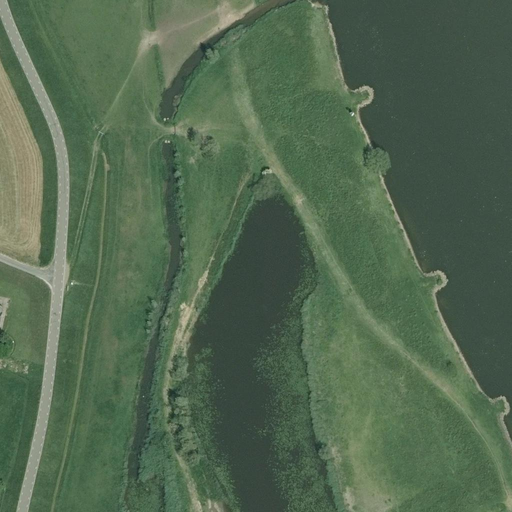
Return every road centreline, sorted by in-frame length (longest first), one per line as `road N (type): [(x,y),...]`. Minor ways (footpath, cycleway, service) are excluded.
road 1 (tertiary): [(57,280),(61,150),(0,2)]
road 2 (tertiary): [(23,511),(57,280)]
